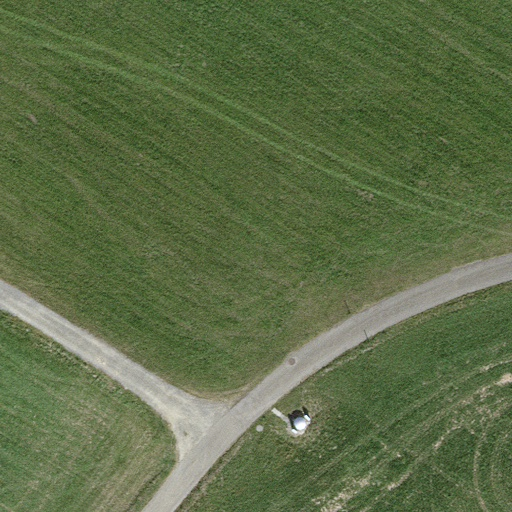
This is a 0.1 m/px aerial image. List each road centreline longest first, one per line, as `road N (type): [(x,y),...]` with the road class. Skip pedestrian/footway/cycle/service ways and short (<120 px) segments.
road 1 (track): [(146,511),(215,432),(407,298),(511,269)]
road 2 (track): [(215,432),(0,292)]
